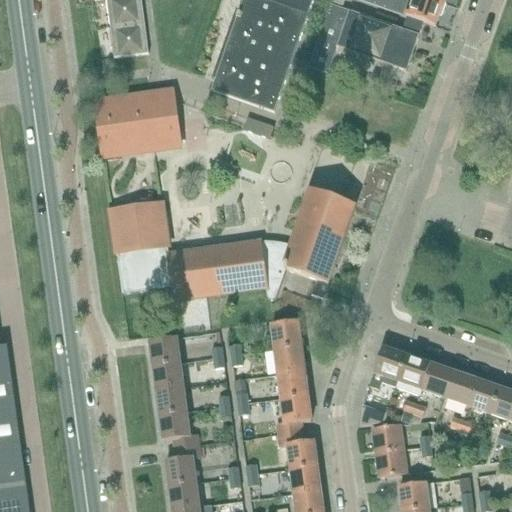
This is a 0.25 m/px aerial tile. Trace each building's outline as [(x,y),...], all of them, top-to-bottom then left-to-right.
[(110,30),(145,26),(141,0),(111,0),(106,1),(107,1),(110,30)] [(230,40),(212,93),(275,115),(278,105),(282,94),(314,0),(244,0),(239,15),(238,15),(236,19),(237,20),(234,31),(233,31),(233,32),(238,33),(235,42),(230,40)] [(333,0),(331,7),(309,69),(328,76),(337,50),(407,74),(424,25),(406,19),(402,30),(396,28),(369,19),(341,9),(344,0),(333,0)] [(390,0),(357,0),(356,2),(360,3),(406,19),(424,25),(435,29),(439,18),(441,19),(445,7),(424,0),(397,0),(397,2),(390,0)] [(146,56),(149,56),(145,26),(110,30),(114,61),(146,56)] [(103,154),(180,144),(175,110),(173,94),(96,105),(103,154)] [(313,300),(322,303),(354,210),(311,195),(292,253),(287,251),(280,249),(272,248),(267,248),(262,249),(262,247),(169,258),(163,212),(111,219),(122,297),(172,291),(174,304),(267,293),(268,299),(270,302),(272,302),(273,302),(274,301),(275,299),(285,272),(318,284),(313,300)] [(275,354),(301,350),(298,325),(272,328),(275,354)] [(153,370),(180,367),(177,341),(150,345),(153,370)] [(241,359),(241,358),(240,348),(230,350),(232,360),(241,359)] [(0,350),(0,511),(26,511),(5,350),(0,350)] [(278,378),(305,375),(301,350),(275,354),(278,378)] [(213,362),(224,361),(222,351),(212,352),(213,362)] [(396,391),(398,386),(407,360),(383,351),(381,357),(369,390),(379,394),(382,386),(396,391)] [(233,370),(243,369),(241,359),(232,360),(233,370)] [(419,399),(421,394),(430,368),(407,360),(398,386),(396,391),(419,399)] [(215,372),(225,371),(224,361),(213,362),(215,372)] [(157,394),(183,391),(180,367),(153,370),(157,394)] [(444,402),(453,376),(430,368),(421,394),(444,402)] [(282,403),(308,399),(305,375),(278,378),(282,403)] [(468,410),(477,384),(453,376),(444,402),(468,410)] [(199,391),(219,390),(218,378),(198,379),(199,391)] [(491,418),(500,392),(477,384),(468,410),(491,418)] [(160,419),(187,416),(183,391),(157,394),(160,419)] [(511,425),(511,396),(500,392),(491,418),(511,425)] [(238,409),(248,408),(247,397),(237,398),(238,409)] [(220,412),(230,410),(229,399),(219,401),(220,412)] [(285,428),(301,425),(311,424),(308,399),(282,403),(285,427),(285,428)] [(413,418),(416,408),(407,405),(403,414),(413,418)] [(248,408),(238,409),(239,419),(249,417),(248,408)] [(384,426),(387,417),(363,408),(361,429),(384,426)] [(416,408),(413,418),(423,421),(426,412),(416,408)] [(230,410),(220,412),(221,421),(231,420),(230,410)] [(190,441),(190,440),(187,416),(160,419),(163,444),(174,443),(190,441)] [(460,434),(463,424),(453,421),(450,430),(460,434)] [(463,424),(460,434),(469,437),(473,428),(463,424)] [(279,439),(302,436),(301,425),(285,428),(285,427),(277,428),(279,439)] [(403,453),(400,429),(400,428),(373,432),(376,457),(403,453)] [(288,448),(304,446),(302,436),(279,439),(280,450),(288,449),(288,448)] [(507,450),(510,441),(500,437),(497,447),(507,450)] [(175,453),(198,449),(197,439),(190,440),(190,441),(174,443),(175,453)] [(421,451),(431,450),(429,439),(420,441),(421,451)] [(291,474),(317,470),(314,445),(304,446),(288,448),(288,449),(291,474)] [(200,462),(198,450),(198,449),(175,453),(176,463),(193,461),(193,463),(200,462)] [(431,450),(421,451),(423,461),(432,460),(431,450)] [(379,481),(406,478),(403,453),(376,457),(379,481)] [(196,486),(193,463),(193,461),(176,463),(166,464),(169,490),(196,486)] [(266,466),(267,484),(290,483),(290,466),(266,466)] [(247,479),(257,478),(256,468),(246,469),(247,479)] [(229,481),(239,480),(238,470),(228,472),(229,481)] [(294,498),(321,495),(317,470),(291,474),(294,498)] [(257,478),(247,479),(249,489),(259,488),(257,478)] [(239,480),(229,481),(231,492),(241,490),(239,480)] [(461,498),(471,497),(469,481),(459,483),(461,498)] [(172,511),(191,511),(199,511),(196,486),(169,490),(172,511)] [(402,511),(428,511),(426,487),(399,490),(402,511)] [(296,511),(322,511),(321,495),(294,498),(296,511)] [(480,506),(490,504),(489,495),(479,496),(480,506)] [(463,508),(472,507),(471,497),(461,498),(463,508)] [(211,500),(211,509),(233,509),(233,500),(211,500)] [(293,511),(294,502),(280,503),(280,511),(293,511)]
